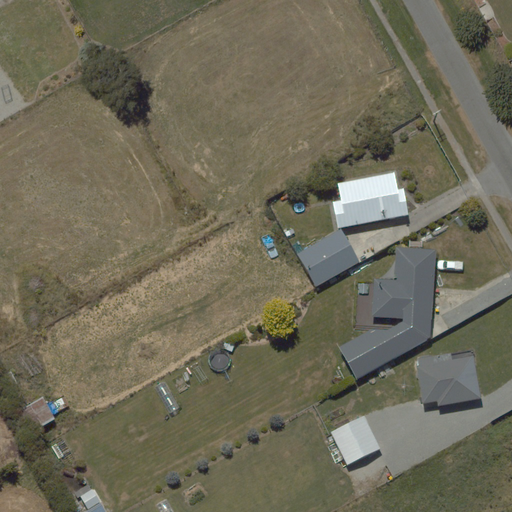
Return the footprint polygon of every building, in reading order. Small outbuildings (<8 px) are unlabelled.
[(511,2),(502,9),(511,24),(511,2)] [(390,178),(332,188),(340,235),(407,223),(401,191),(393,192),(390,178)] [(338,236),(296,260),(316,294),(357,271),(338,236)] [(395,366),(431,342),(430,321),(435,321),(435,255),(394,255),(395,330),(408,330),(408,335),(385,350),(395,366)] [(242,295),(220,305),(227,321),(249,310),(242,295)] [(451,358),(411,363),(418,411),(438,408),(439,414),(481,408),(475,365),(453,368),(451,358)] [(394,402),(383,378),(356,390),(367,414),(394,402)] [(59,424),(48,401),(17,417),(28,439),(59,424)] [(366,418),(328,435),(345,473),(383,456),(366,418)]
